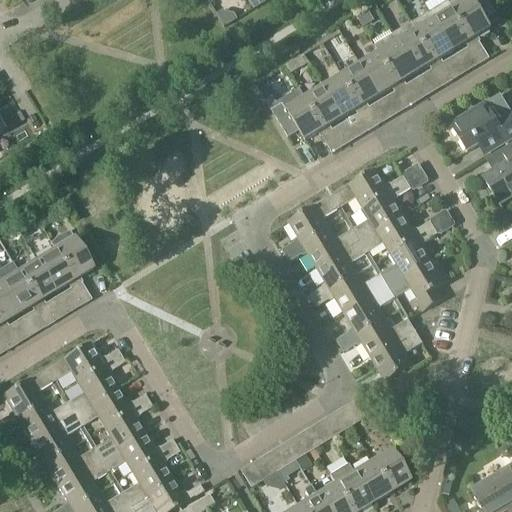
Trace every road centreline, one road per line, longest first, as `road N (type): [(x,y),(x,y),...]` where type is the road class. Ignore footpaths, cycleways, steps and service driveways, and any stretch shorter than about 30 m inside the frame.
road 1 (residential): [(409,124),(247,218),(346,389),(213,472),(114,301),(0,370)]
road 2 (residential): [(424,511),(491,263),(409,124)]
road 3 (residential): [(62,165),(0,42)]
